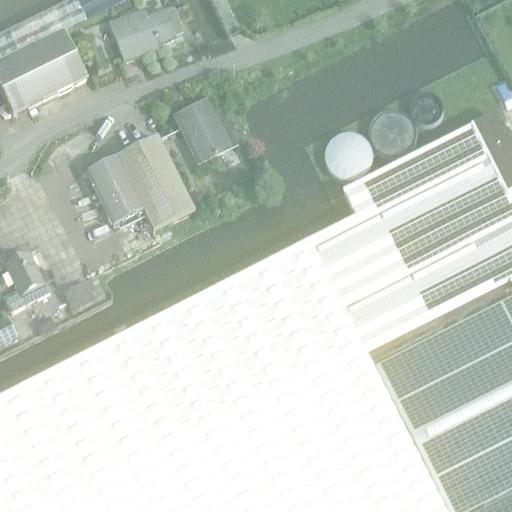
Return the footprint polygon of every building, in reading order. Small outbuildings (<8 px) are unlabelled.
[(74,0),(0,37),(0,66),(63,35),(64,35),(89,22),(134,0),(74,0)] [(144,13),(108,26),(122,62),(174,42),(173,40),(182,37),(173,14),(165,17),(164,14),(147,20),(144,13)] [(87,82),(64,35),(0,66),(0,93),(12,118),(87,82)] [(216,118),(209,104),(176,120),(199,166),(236,147),(221,116),(216,118)] [(495,121),(475,131),(509,199),(511,197),(511,141),(510,138),(502,135),(495,121)] [(473,132),(344,197),(356,220),(357,224),(416,336),(511,286),(511,197),(509,199),(475,131),(473,132)] [(153,235),(195,215),(158,141),(87,175),(113,230),(143,215),(153,235)] [(206,206),(200,194),(189,199),(194,211),(206,206)] [(357,224),(0,404),(0,511),(445,511),(369,360),(416,336),(357,224)] [(12,316),(49,297),(29,257),(6,269),(18,294),(4,301),(12,316)] [(63,296),(63,297),(73,316),(96,304),(86,285),(63,296)] [(511,511),(511,286),(416,336),(369,360),(445,511),(511,511)] [(0,349),(18,341),(8,319),(0,322),(0,349)]
